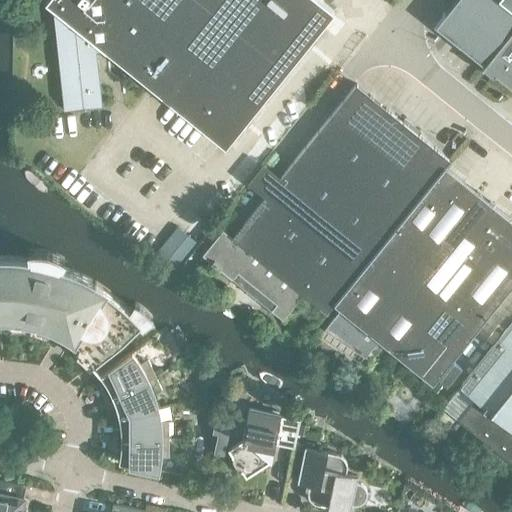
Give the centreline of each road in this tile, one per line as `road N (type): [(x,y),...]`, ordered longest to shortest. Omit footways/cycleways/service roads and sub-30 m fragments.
road 1 (unclassified): [(511,135),(390,35),(418,0)]
road 2 (residential): [(251,511),(75,468)]
road 3 (residential): [(75,468),(76,424),(62,395),(36,377),(0,376)]
